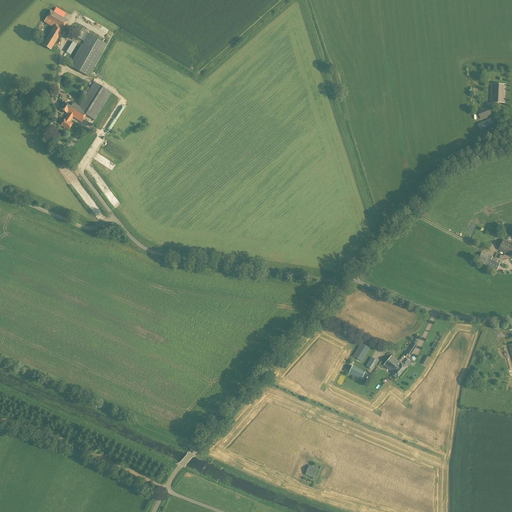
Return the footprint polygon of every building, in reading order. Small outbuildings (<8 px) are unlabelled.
[(44,22),(53,28),(42,45),(50,50),(63,30),(69,20),(51,10),(44,22)] [(81,40),(86,31),(77,26),(72,35),(81,40)] [(87,77),(99,56),(106,44),(88,34),(70,67),(87,77)] [(76,45),(76,44),(74,43),(75,42),(71,40),(65,51),(71,55),(76,46),(76,45)] [(60,109),(68,114),(73,117),(81,123),(86,115),(94,120),(111,93),(94,83),(79,106),(73,103),(71,107),(64,102),(60,109)] [(16,93),(20,87),(15,84),(12,90),(16,93)] [(504,103),(505,85),(492,84),(491,103),(504,103)] [(480,120),(491,115),(488,106),(477,111),(480,120)] [(68,114),(65,119),(61,125),(68,130),(72,124),(69,122),(73,117),(68,114)] [(477,124),(480,131),(496,125),(493,117),(477,124)] [(48,131),(52,124),(47,121),(43,127),(48,131)] [(498,250),(506,253),(507,250),(510,251),(511,246),(511,243),(503,240),(498,250)] [(477,262),(482,264),(496,271),(501,261),(482,252),(477,262)] [(362,362),(370,348),(361,343),(353,356),(362,362)] [(405,355),(403,357),(403,358),(401,360),(405,363),(406,362),(409,364),(411,361),(407,357),(405,355)] [(426,366),(431,358),(426,355),(422,364),(426,366)] [(384,365),(391,371),(394,368),(392,366),(397,360),(392,356),(384,365)] [(375,362),(370,359),(366,366),(371,370),(375,362)] [(406,368),(397,360),(392,366),(394,368),(391,371),(393,373),(398,377),(406,368)] [(362,378),(365,379),(368,373),(352,365),(348,373),(361,380),(362,378)] [(314,479),(318,469),(309,466),(305,475),(314,479)]
